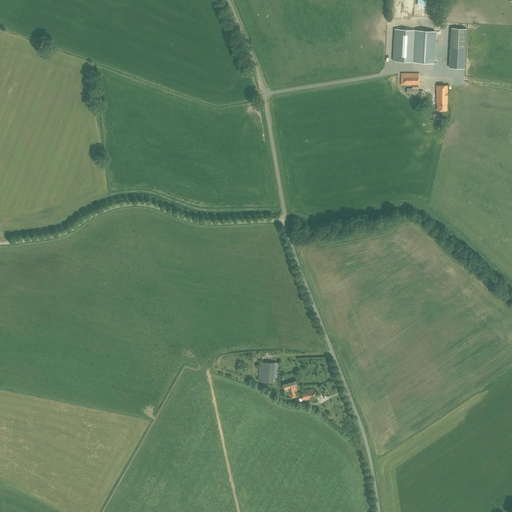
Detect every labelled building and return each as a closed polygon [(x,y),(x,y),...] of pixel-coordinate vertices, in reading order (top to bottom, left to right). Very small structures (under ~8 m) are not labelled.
[(465,48),(467,28),(452,28),(451,48),(465,48)] [(395,29),(393,60),(416,62),(419,31),(395,29)] [(417,62),(434,63),(436,32),(419,31),(417,62)] [(440,58),(449,58),(449,47),(440,46),(440,58)] [(419,85),(419,73),(401,73),(401,85),(412,85),(412,88),(407,88),(407,93),(418,93),(418,85),(419,85)] [(447,110),(447,103),(447,85),(437,85),(437,104),(437,110),(447,110)] [(278,378),(278,362),(259,361),(258,381),(273,382),(273,378),(278,378)] [(299,396),(296,387),(297,386),(297,385),(297,383),(296,383),(295,381),(283,384),(285,392),(288,391),(290,398),(299,396)] [(303,400),(316,398),(314,389),(302,391),(303,400)]
